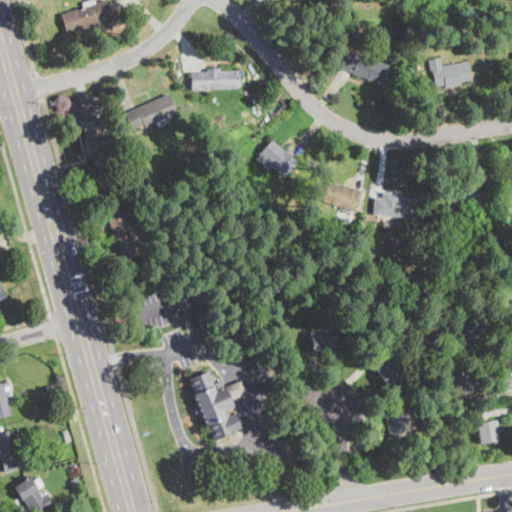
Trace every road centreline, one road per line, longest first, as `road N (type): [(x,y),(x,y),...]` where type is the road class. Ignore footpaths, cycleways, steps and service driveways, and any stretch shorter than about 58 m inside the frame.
road 1 (primary): [(0,38),(132,511)]
road 2 (residential): [(217,0),(314,105),(349,130),(408,140),(511,123)]
road 3 (tertiary): [(281,511),(511,472)]
road 4 (residential): [(15,94),(145,50),(191,0)]
